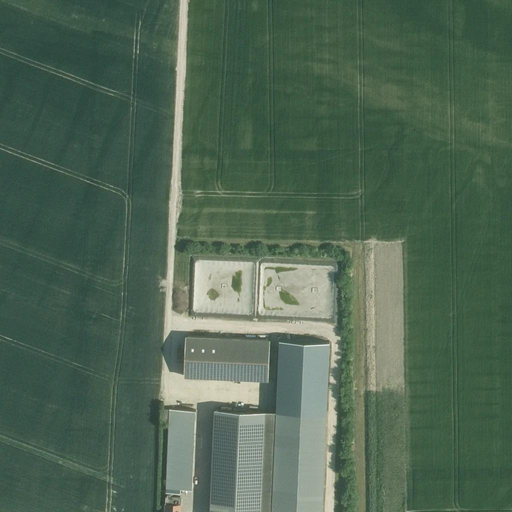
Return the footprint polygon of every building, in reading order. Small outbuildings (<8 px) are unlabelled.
[(194,259),(190,308),(249,312),(251,286),(238,285),(238,284),(225,283),(224,297),(223,296),(222,306),(209,305),(210,285),(211,285),(211,276),(205,275),(206,260),(194,259)] [(266,380),(268,339),(187,335),(186,376),(266,380)] [(214,410),(210,511),(322,511),(330,340),(279,338),(278,382),(288,382),(286,413),(265,412),(214,410)] [(169,408),(166,487),(192,488),(196,409),(169,408)] [(166,496),(165,511),(179,511),(180,496),(166,496)]
